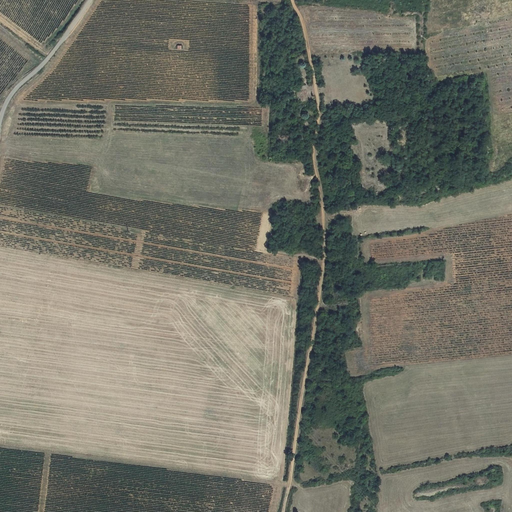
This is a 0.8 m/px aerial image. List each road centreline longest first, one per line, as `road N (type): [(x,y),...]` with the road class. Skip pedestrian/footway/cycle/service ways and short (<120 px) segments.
road 1 (track): [(293,0),(319,101),(323,258),(283,511)]
road 2 (track): [(289,484),(0,445)]
road 3 (unclassified): [(0,120),(9,96),(89,0)]
